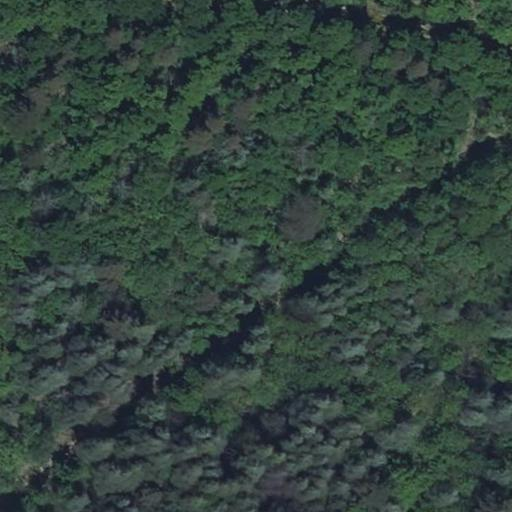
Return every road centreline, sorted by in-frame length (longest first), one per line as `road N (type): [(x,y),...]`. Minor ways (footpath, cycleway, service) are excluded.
road 1 (track): [(511,140),(399,201),(29,473),(0,508)]
road 2 (track): [(193,0),(332,13),(511,50)]
